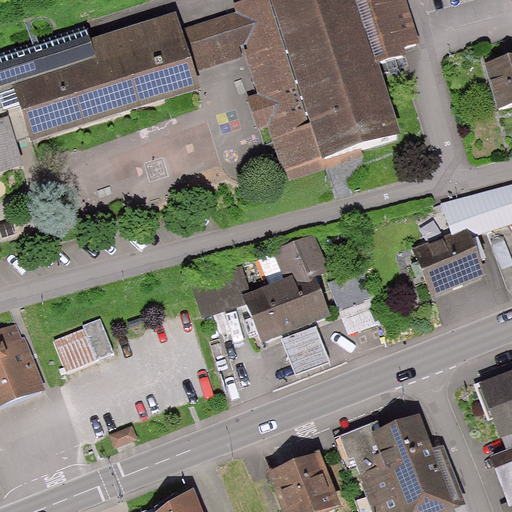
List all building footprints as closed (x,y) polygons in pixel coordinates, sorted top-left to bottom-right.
[(228,0),(233,15),(244,51),(255,88),(250,90),(261,126),(270,124),(285,172),(400,137),(377,59),(409,49),(394,0),(228,0)] [(95,47),(92,38),(0,64),(0,168),(22,162),(15,139),(198,86),(192,66),(244,51),(233,15),(182,30),(180,22),(95,47)] [(511,42),(481,52),(497,105),(511,100),(511,42)] [(511,179),(511,177),(439,198),(453,230),(468,225),(471,232),(507,218),(511,216),(511,179)] [(453,230),(412,244),(428,290),(484,271),(471,232),(468,225),(453,230)] [(247,292),(237,296),(254,340),(276,332),(312,317),(330,311),(315,272),(322,269),(307,230),(269,245),(278,270),(243,284),(247,292)] [(236,264),(188,281),(199,310),(237,296),(247,292),(243,284),(236,264)] [(357,266),(326,279),(346,327),(377,314),(357,266)] [(312,317),(276,332),(291,367),(327,352),(312,317)] [(54,343),(67,375),(115,358),(109,341),(101,320),(80,327),(82,332),(54,343)] [(0,400),(38,385),(13,321),(0,325),(0,400)] [(497,426),(511,420),(511,355),(475,369),(497,426)] [(132,426),(128,418),(103,428),(106,436),(110,444),(135,433),(132,426)] [(377,426),(339,440),(352,475),(364,470),(379,511),(454,511),(457,511),(422,418),(380,434),(377,426)] [(511,511),(511,435),(490,445),(509,494),(498,498),(503,511),(511,511)] [(320,455),(272,474),(287,511),(337,511),(342,510),(320,455)] [(200,511),(187,480),(125,505),(128,511),(200,511)]
